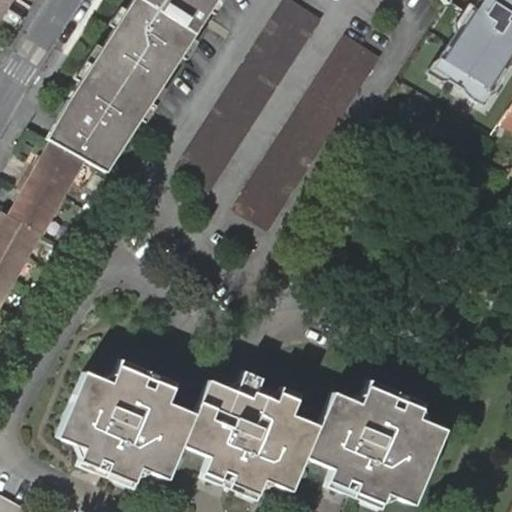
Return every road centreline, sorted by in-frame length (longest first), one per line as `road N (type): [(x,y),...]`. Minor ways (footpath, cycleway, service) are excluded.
road 1 (unknown): [(199,245),(244,276),(273,264),(400,47),(400,14),(386,0)]
road 2 (unknown): [(351,0),(199,245)]
road 3 (unknown): [(257,0),(132,194)]
road 4 (unknown): [(0,115),(132,194)]
road 5 (residential): [(67,0),(0,104)]
